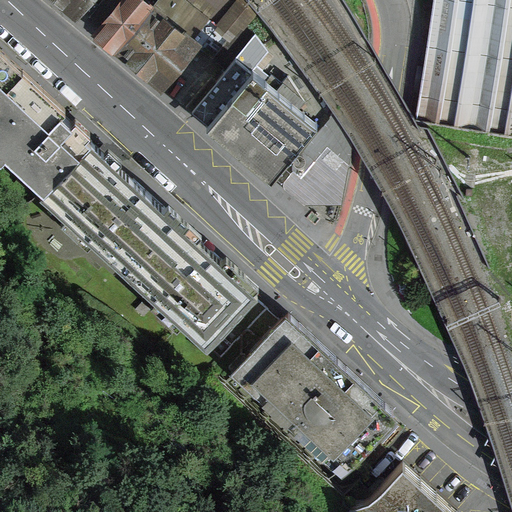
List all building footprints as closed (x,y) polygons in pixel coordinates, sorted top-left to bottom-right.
[(90,0),(65,0),(80,12),(90,0)] [(118,0),(95,27),(118,45),(155,0),(118,0)] [(163,0),(155,0),(118,45),(166,86),(207,36),(163,0)] [(0,152),(3,155),(6,152),(46,188),(93,136),(88,132),(93,126),(77,112),(74,115),(65,107),(69,102),(0,40),(0,152)] [(243,51),(194,108),(273,176),(322,119),(243,51)] [(330,116),(287,173),(282,183),(315,207),(340,207),(354,158),(330,116)] [(93,136),(46,188),(41,194),(68,217),(63,223),(91,248),(96,243),(159,298),(156,302),(182,326),(185,323),(210,345),(262,286),(93,136)] [(397,409),(290,310),(233,371),(340,470),(397,409)] [(356,511),(462,511),(464,504),(405,453),(358,506),(356,511)]
